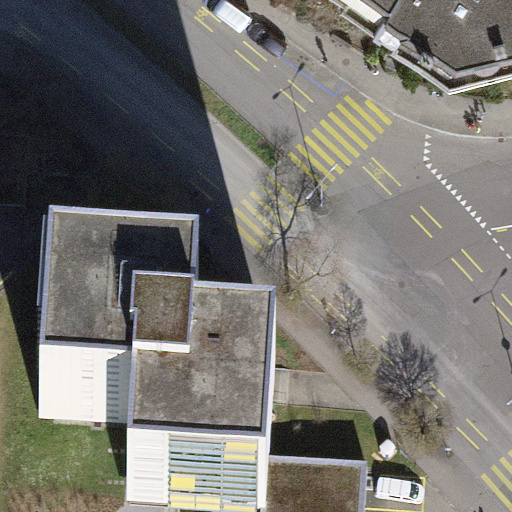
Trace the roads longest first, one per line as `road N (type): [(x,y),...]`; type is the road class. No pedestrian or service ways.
road 1 (residential): [(0,1),(154,115),(376,314)]
road 2 (residential): [(446,257),(149,0)]
road 3 (tertiary): [(376,314),(511,465)]
